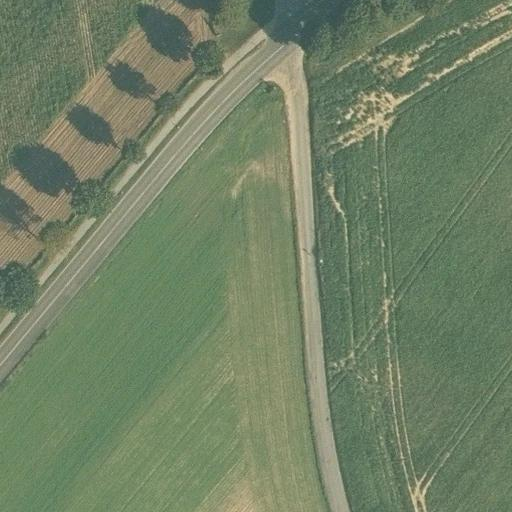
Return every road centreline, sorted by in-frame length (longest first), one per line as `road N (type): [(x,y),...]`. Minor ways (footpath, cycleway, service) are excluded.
road 1 (unclassified): [(287,39),(321,385),(343,511)]
road 2 (secondary): [(0,361),(224,92),(287,39)]
